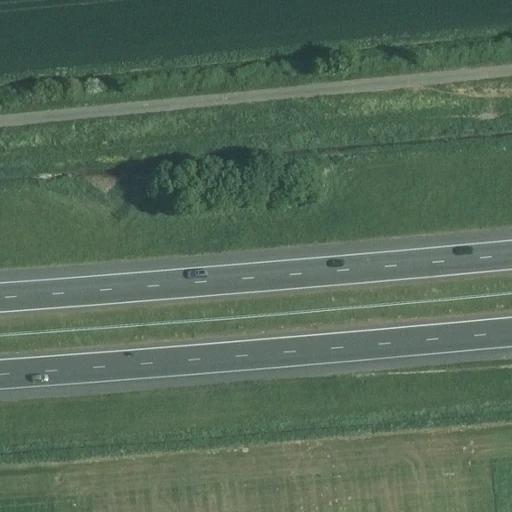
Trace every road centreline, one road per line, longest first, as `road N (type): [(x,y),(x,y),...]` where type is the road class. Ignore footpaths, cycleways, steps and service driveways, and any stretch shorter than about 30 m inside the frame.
road 1 (unclassified): [(0,122),(511,70)]
road 2 (motorway): [(0,381),(511,333)]
road 3 (motorway): [(511,243),(0,287)]
